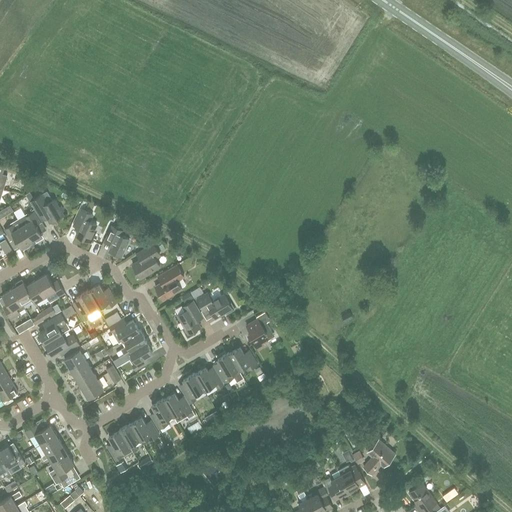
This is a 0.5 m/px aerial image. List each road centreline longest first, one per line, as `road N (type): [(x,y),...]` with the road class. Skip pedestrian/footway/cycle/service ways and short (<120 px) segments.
road 1 (track): [(511,511),(231,267),(0,147)]
road 2 (primary): [(490,73),(382,0)]
road 3 (residential): [(87,426),(167,376),(174,348)]
